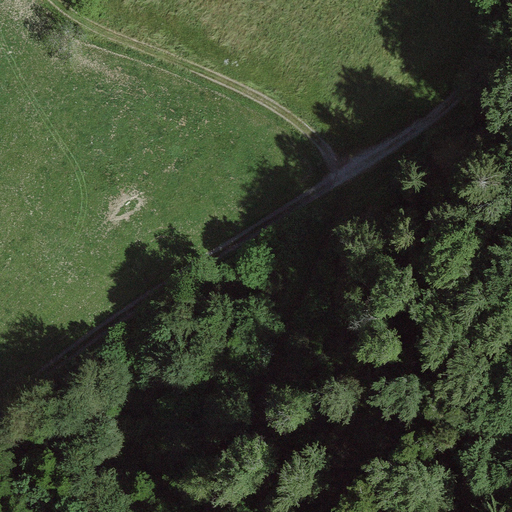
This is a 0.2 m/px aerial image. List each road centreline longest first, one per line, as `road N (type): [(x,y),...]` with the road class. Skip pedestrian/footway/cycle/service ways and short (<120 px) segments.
road 1 (track): [(53,0),(288,108),(327,147),(339,193),(335,222),(208,511)]
road 2 (track): [(461,109),(339,193),(213,262),(0,420)]
